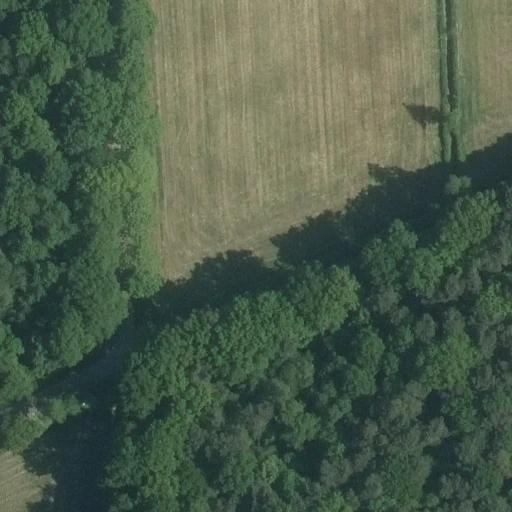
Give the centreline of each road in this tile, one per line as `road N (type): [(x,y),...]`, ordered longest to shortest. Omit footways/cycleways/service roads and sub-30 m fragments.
road 1 (unclassified): [(0,420),(511,204)]
road 2 (track): [(109,0),(128,297),(107,511)]
